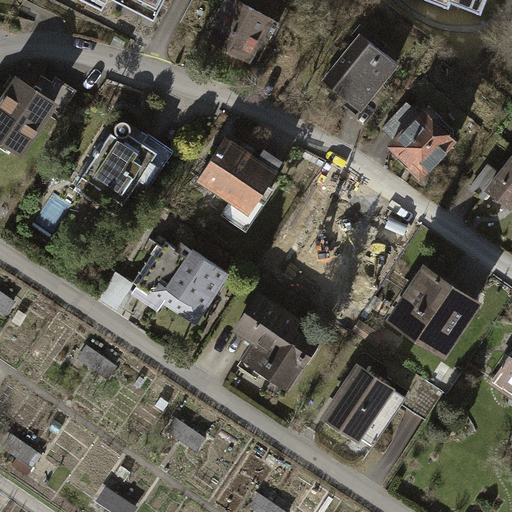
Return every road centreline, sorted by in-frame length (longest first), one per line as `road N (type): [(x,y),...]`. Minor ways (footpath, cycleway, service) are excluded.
road 1 (residential): [(511,270),(259,106),(52,45),(0,53)]
road 2 (residential): [(0,250),(394,511)]
